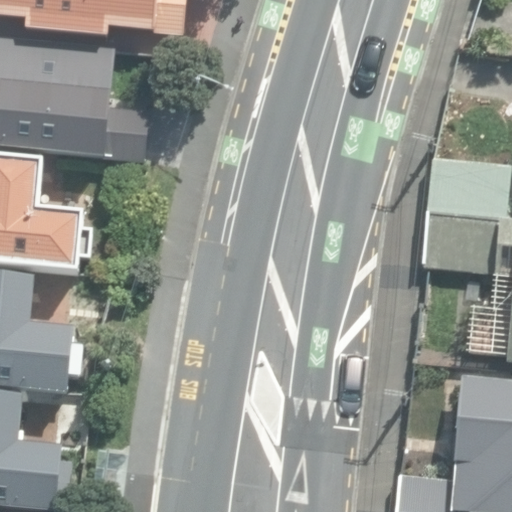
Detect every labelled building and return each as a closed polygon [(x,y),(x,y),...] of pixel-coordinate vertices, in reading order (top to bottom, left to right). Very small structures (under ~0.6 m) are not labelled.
[(0,0),(0,16),(28,19),(27,34),(112,42),(114,25),(183,31),(185,0),(0,0)] [(0,149),(142,164),(146,121),(110,117),(116,58),(0,45),(0,149)] [(0,268),(79,275),(80,259),(89,260),(91,233),(82,232),(83,213),(41,209),(45,163),(0,159),(0,268)] [(429,216),(504,222),(509,166),(434,160),(429,216)] [(425,270),(499,276),(504,222),(429,216),(425,270)] [(0,389),(65,395),(67,379),(78,380),(81,351),(70,350),(72,331),(31,328),(35,279),(0,275),(0,389)] [(451,511),(511,511),(511,387),(464,383),(454,484),(451,511)] [(0,504),(54,509),(59,447),(16,443),(20,394),(0,392),(0,504)] [(451,511),(454,484),(401,479),(398,511),(451,511)]
